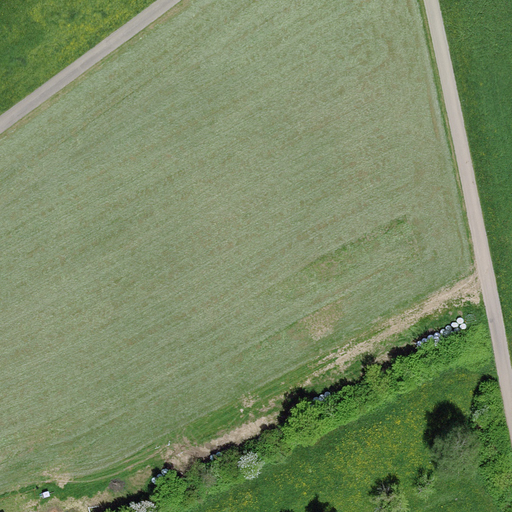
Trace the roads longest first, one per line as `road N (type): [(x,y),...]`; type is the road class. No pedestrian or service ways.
road 1 (unclassified): [(428,0),(511,415)]
road 2 (unclassified): [(167,0),(0,126)]
